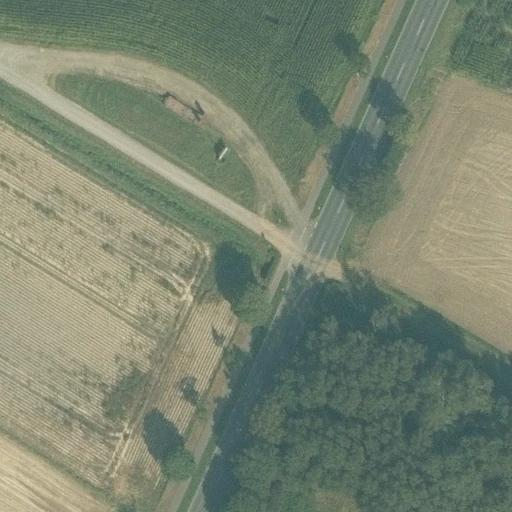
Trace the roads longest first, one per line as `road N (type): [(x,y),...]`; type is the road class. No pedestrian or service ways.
road 1 (primary): [(206,511),(429,0)]
road 2 (track): [(270,236),(276,207),(262,161),(206,108),(158,81),(121,72),(0,59)]
road 3 (track): [(0,70),(310,264)]
road 4 (track): [(511,375),(412,313),(310,264)]
